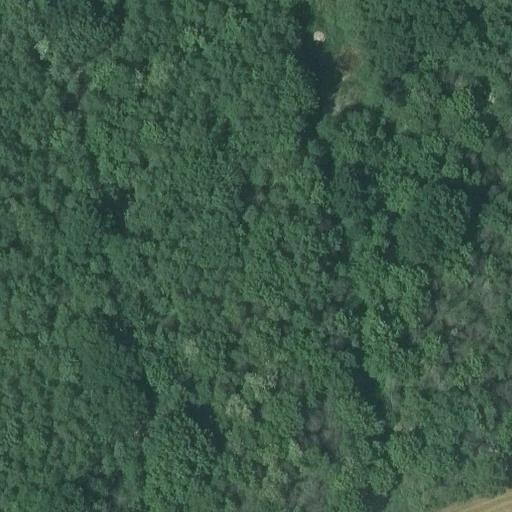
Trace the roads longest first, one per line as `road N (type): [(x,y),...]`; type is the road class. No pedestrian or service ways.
road 1 (track): [(400,511),(292,0)]
road 2 (track): [(151,511),(60,0)]
